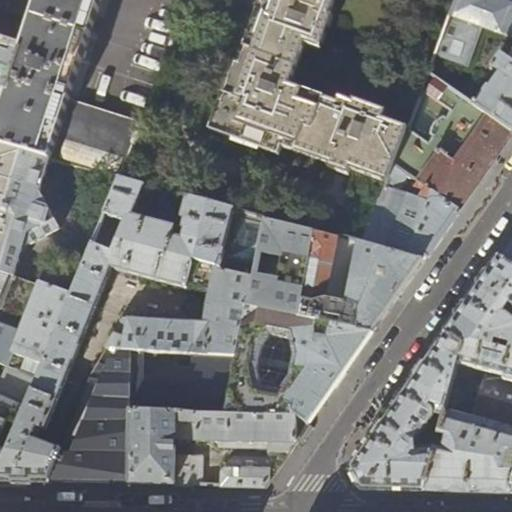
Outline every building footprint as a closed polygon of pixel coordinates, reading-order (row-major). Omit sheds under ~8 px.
[(38,0),(36,7),(30,27),(25,42),(23,47),(22,52),(9,93),(0,90),(0,146),(52,160),(112,177),(120,180),(122,180),(145,121),(71,99),(95,24),(102,0),(38,0)] [(263,0),(246,49),(249,50),(243,67),(238,65),(227,95),(225,95),(211,131),(280,157),(283,149),(330,166),(328,169),(349,177),(351,171),(386,185),(393,166),(407,130),(407,129),(383,120),(386,112),(353,100),(352,102),(339,97),(337,103),(291,85),(306,45),(322,50),(334,17),(331,16),(336,3),(331,1),(331,0),(263,0)] [(511,0),(455,0),(435,56),(469,67),(483,28),(509,37),(509,38),(511,38),(511,0)] [(511,38),(509,38),(509,37),(483,28),(469,67),(435,56),(427,75),(511,132),(511,38)] [(0,90),(9,93),(22,52),(0,44),(0,90)] [(487,171),(511,134),(511,132),(427,75),(421,93),(449,113),(445,120),(442,118),(437,119),(434,121),(431,124),(429,128),(428,135),(432,138),(428,144),(407,130),(393,166),(459,211),(465,202),(487,171)] [(0,273),(14,277),(23,248),(61,229),(41,191),(52,160),(0,146),(0,273)] [(459,211),(393,166),(386,185),(363,245),(423,261),(443,233),(459,211)] [(120,180),(112,177),(104,199),(111,202),(120,180)] [(39,379),(32,394),(56,404),(113,269),(209,295),(204,323),(125,318),(107,349),(113,353),(106,367),(99,363),(60,449),(46,483),(129,485),(131,413),(176,414),(226,415),(246,308),(262,219),(122,180),(120,180),(111,202),(74,293),(39,379)] [(363,245),(262,219),(246,308),(343,329),(343,330),(373,334),(378,326),(394,304),(404,289),(423,261),(363,245)] [(511,239),(499,258),(506,260),(511,262),(511,239)] [(459,316),(445,334),(463,347),(458,366),(485,373),(479,395),(511,403),(511,262),(506,260),(499,258),(485,278),(459,316)] [(0,273),(0,308),(27,318),(21,332),(0,325),(0,363),(7,366),(39,379),(74,293),(41,281),(39,285),(33,283),(14,277),(0,273)] [(368,341),(373,334),(343,330),(343,329),(246,308),(226,415),(294,416),(309,425),(312,420),(340,380),(368,341)] [(446,412),(458,366),(463,347),(445,334),(381,427),(352,468),(357,480),(363,491),(394,492),(425,492),(437,448),(417,452),(416,446),(437,417),(444,418),(446,412)] [(0,473),(32,394),(39,379),(7,366),(0,382),(0,473)] [(56,404),(32,394),(0,473),(0,481),(37,482),(46,483),(60,449),(38,441),(42,430),(45,431),(56,404)] [(511,486),(511,403),(479,395),(473,419),(446,412),(444,418),(437,448),(425,492),(436,493),(510,494),(511,486)] [(175,441),(176,414),(131,413),(129,485),(174,486),(175,457),(175,441)] [(176,414),(175,441),(200,442),(200,444),(217,444),(218,449),(268,450),(267,459),(234,458),(230,461),(227,468),(222,472),(222,487),(265,488),(267,485),(292,450),(293,447),(295,445),(309,425),(294,416),(226,415),(176,414)] [(175,457),(174,486),(201,487),(202,458),(175,457)]
